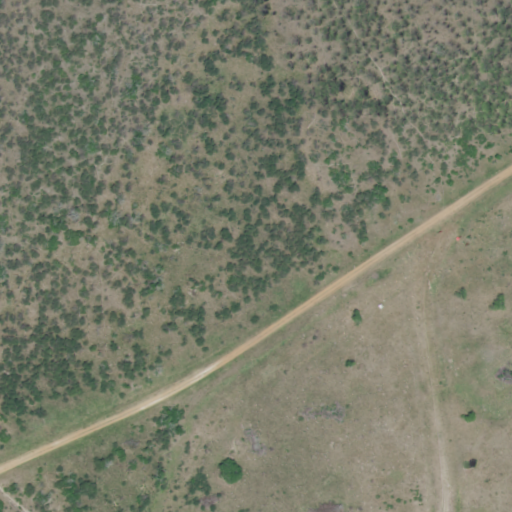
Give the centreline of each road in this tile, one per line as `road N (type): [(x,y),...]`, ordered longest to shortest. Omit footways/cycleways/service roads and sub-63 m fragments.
road 1 (track): [(0,465),(242,346),(439,208)]
road 2 (track): [(434,511),(441,491),(435,391),(419,297),(439,208),(511,167)]
